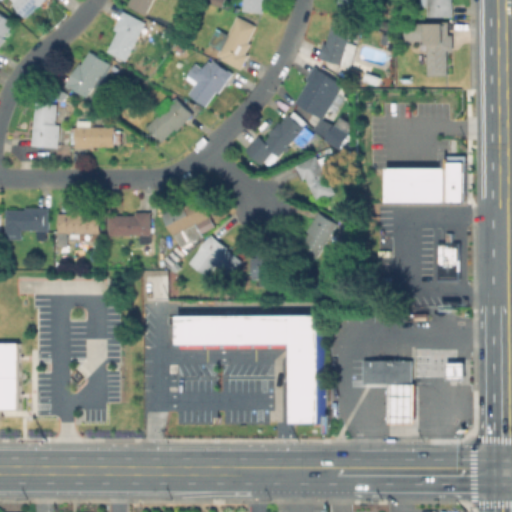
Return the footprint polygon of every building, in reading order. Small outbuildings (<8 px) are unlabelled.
[(42,0),(26,16),(12,2),(14,0),(42,0)] [(152,0),(147,12),(130,4),(132,0),(152,0)] [(263,0),(262,12),(243,10),(244,0),(263,0)] [(358,0),(358,11),(339,9),(339,0),(358,0)] [(454,0),(454,15),(429,15),(429,0),(454,0)] [(145,20),(129,53),(111,44),(118,30),(115,28),(124,9),(145,20)] [(6,37),(0,45),(0,10),(14,20),(3,36),(6,37)] [(257,25),(249,41),(253,43),(247,54),(250,56),(242,68),(219,55),(222,50),(209,42),(218,26),(229,32),(239,15),(257,25)] [(349,41),(358,44),(348,75),(339,72),(341,64),(320,57),(325,41),(328,42),(335,18),(355,24),(349,41)] [(451,25),(451,36),(452,36),(452,74),(431,74),(431,73),(429,73),(429,41),(412,41),(413,25),(451,25)] [(90,51),(111,63),(104,74),(108,76),(100,90),(94,86),(88,96),(67,84),(80,62),(83,64),(90,51)] [(234,73),(220,91),(218,90),(206,105),(189,93),(215,59),(234,73)] [(346,84),(326,118),(298,102),(318,68),(346,84)] [(147,127),(177,96),(195,113),(179,130),(176,128),(163,141),(147,127)] [(60,123),(59,145),(34,144),(36,102),(57,103),(56,123),(60,123)] [(296,111),(317,129),(303,145),(295,138),(279,156),(273,151),(262,163),(246,149),(259,135),(265,140),(289,113),(292,115),(296,111)] [(350,137),(343,147),(332,139),(345,120),(356,128),(350,137)] [(115,126),(115,146),(77,146),(77,126),(115,126)] [(335,174),(327,178),(334,192),(318,200),(306,177),(303,178),(296,165),(323,151),(335,174)] [(469,155),(470,201),(393,202),(393,166),(451,166),(451,155),(469,155)] [(204,237),(183,247),(168,216),(204,199),(213,219),(199,225),(204,237)] [(49,207),(49,232),(38,231),(38,229),(23,228),(23,238),(7,237),(8,209),(26,209),(26,207),(49,207)] [(83,210),(83,213),(101,213),(102,232),(69,232),(69,244),(60,244),(60,213),(70,213),(70,210),(83,210)] [(152,211),(152,242),(141,241),(141,234),(110,234),(111,214),(136,214),(136,211),(152,211)] [(337,221),(316,257),(300,248),(310,231),(307,230),(319,211),(337,221)] [(243,259),(232,274),(216,263),(208,274),(191,262),(212,232),(230,245),(227,248),(243,259)] [(461,241),(461,279),(438,279),(438,241),(461,241)] [(174,261),(168,267),(162,260),(178,247),(183,253),(174,261)] [(294,272),(254,277),(251,256),(292,251),(294,272)] [(429,312),(429,319),(415,319),(415,311),(429,312)] [(327,317),(327,328),(325,328),(324,424),(297,424),(297,344),(184,343),(184,316),(327,317)] [(0,342),(21,342),(22,409),(3,409),(3,416),(0,416),(0,342)] [(389,382),(364,383),(363,359),(412,359),(412,382),(389,382)] [(465,361),(466,378),(449,378),(449,361),(465,361)] [(412,382),(413,421),(389,421),(389,382),(412,382)]
